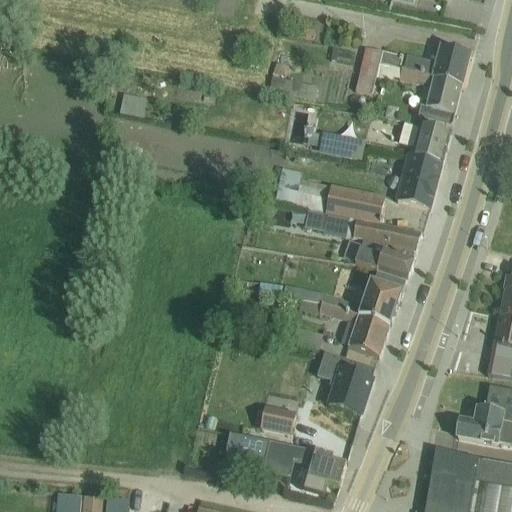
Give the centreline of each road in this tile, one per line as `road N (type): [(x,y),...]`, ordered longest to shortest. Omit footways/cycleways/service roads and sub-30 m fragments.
road 1 (tertiary): [(511,33),(465,230),(359,511)]
road 2 (track): [(0,473),(181,491),(267,511)]
